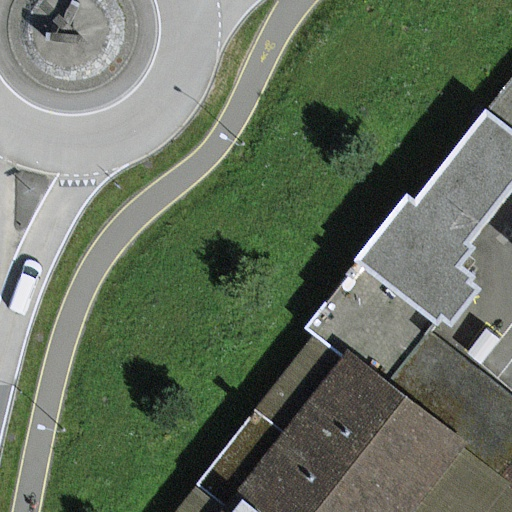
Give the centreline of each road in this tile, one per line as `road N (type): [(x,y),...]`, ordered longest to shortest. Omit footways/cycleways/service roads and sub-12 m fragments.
road 1 (primary): [(85,152),(154,124),(179,96),(198,24)]
road 2 (tertiary): [(3,284),(44,230),(85,152)]
